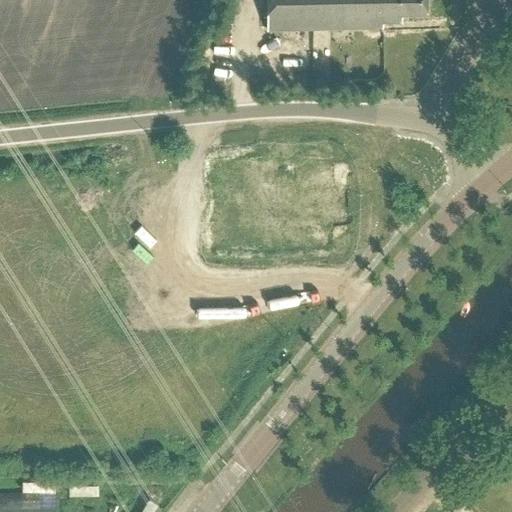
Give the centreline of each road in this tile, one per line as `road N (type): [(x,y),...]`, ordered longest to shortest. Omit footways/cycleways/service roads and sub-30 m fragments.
road 1 (secondary): [(204,511),(402,264),(492,177)]
road 2 (tertiary): [(426,120),(289,109),(172,118)]
road 3 (unclassified): [(393,511),(511,384)]
road 4 (tertiary): [(0,136),(172,118)]
road 5 (residential): [(426,120),(493,17),(511,2)]
